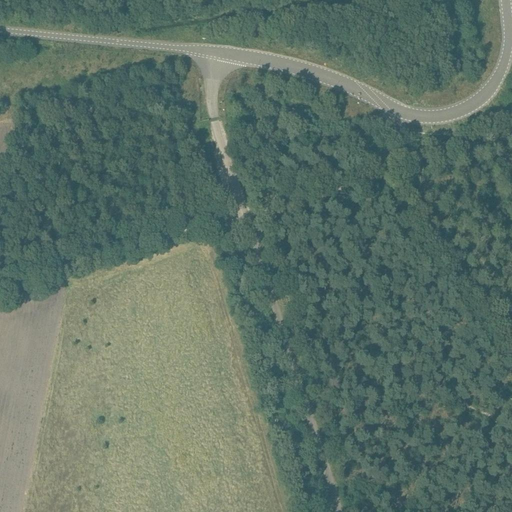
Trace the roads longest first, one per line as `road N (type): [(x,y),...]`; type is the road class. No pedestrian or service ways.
road 1 (track): [(511,337),(384,173),(0,287)]
road 2 (unclassified): [(338,511),(214,119),(217,53)]
road 3 (unclassified): [(217,53),(298,67),(435,117),(488,91),(505,57),(506,0)]
road 4 (unclassified): [(217,53),(0,30)]
